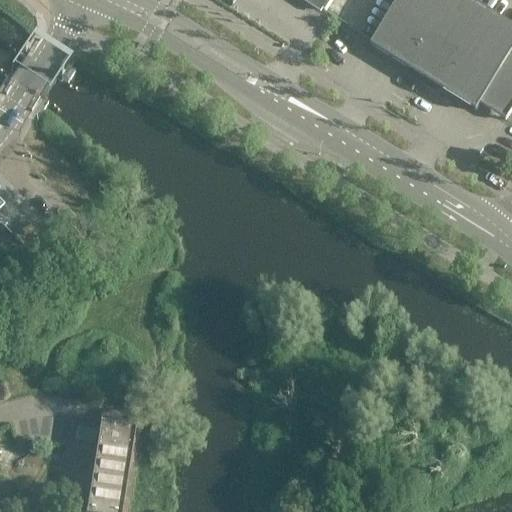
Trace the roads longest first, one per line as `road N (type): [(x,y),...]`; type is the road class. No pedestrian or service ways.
road 1 (tertiary): [(507,233),(109,0)]
road 2 (tertiary): [(0,127),(83,0)]
